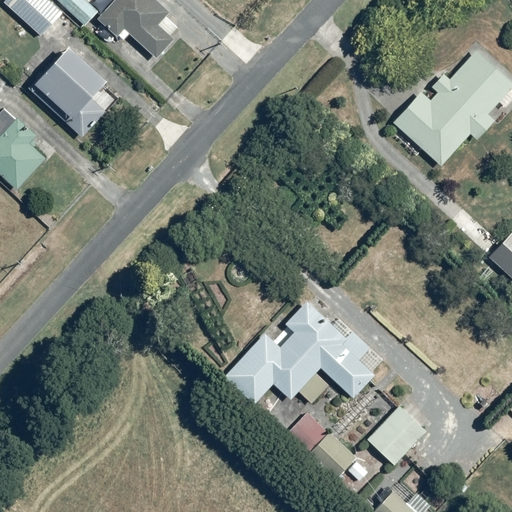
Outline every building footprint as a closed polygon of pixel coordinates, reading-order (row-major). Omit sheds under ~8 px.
[(47,0),(0,0),(0,1),(38,35),(62,9),(81,26),(96,10),(85,0),(50,0),(49,2),(47,0)] [(124,30),(156,57),(173,39),(158,25),(168,14),(153,0),(113,0),(96,19),(118,37),(124,30)] [(106,83),(68,48),(29,88),(83,137),(105,112),(92,100),(106,83)] [(395,122),(442,166),(469,136),(475,140),(493,121),(488,117),(511,87),(511,85),(477,51),(450,81),(444,75),(432,89),(437,94),(432,102),(423,92),(395,122)] [(17,118),(0,137),(0,174),(17,190),(45,160),(29,145),(38,137),(17,118)] [(511,228),(486,257),(511,280),(511,228)] [(272,344),(265,334),(225,377),(255,406),(272,386),(289,400),(320,369),(352,398),(373,376),(343,346),(348,342),(307,302),(285,325),(289,328),(272,344)] [(424,429),(397,404),(365,438),(392,464),(424,429)] [(335,479),(345,467),(359,480),(373,465),(358,451),(333,429),(309,455),(335,479)] [(415,511),(390,488),(368,510),(370,511),(415,511)]
